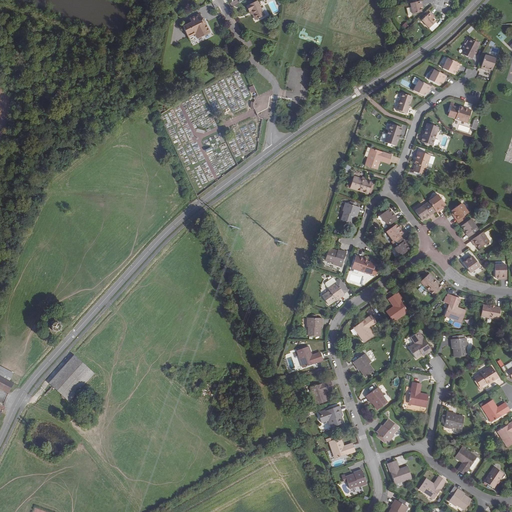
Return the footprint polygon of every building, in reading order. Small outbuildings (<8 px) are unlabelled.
[(265,16),(257,1),(246,6),(250,12),(252,11),(256,20),(265,16)] [(421,6),(420,1),(408,4),(410,15),(420,13),(419,8),(419,6),(421,6)] [(429,29),(436,22),(433,19),(432,18),(433,16),(430,12),(421,21),(429,29)] [(190,19),(192,22),(184,26),(189,37),(195,34),(198,38),(210,32),(202,18),(201,19),(199,14),(190,19)] [(439,26),(436,22),(429,29),(432,32),(439,26)] [(480,44),(470,39),(462,54),(472,59),(480,44)] [(496,58),(485,55),(480,69),(486,70),(487,68),(492,70),(496,58)] [(461,65),(448,59),(443,69),(453,75),(456,70),(458,71),(461,65)] [(447,77),(434,70),(428,80),(439,86),(442,81),(444,82),(447,77)] [(431,87),(418,81),(413,91),(424,97),(426,92),(428,93),(431,87)] [(411,98),(400,95),(395,111),(405,114),(411,98)] [(449,106),(451,106),(448,116),(455,118),(455,119),(467,123),(472,111),(459,106),(458,108),(453,106),(454,104),(451,103),(449,106)] [(387,133),(383,132),(380,141),(396,146),(399,138),(398,138),(399,135),(400,135),(402,128),(390,124),(387,133)] [(432,146),(438,127),(427,124),(421,142),(432,146)] [(392,156),(371,149),(365,166),(377,170),(380,161),(380,160),(389,163),(392,156)] [(414,172),(421,174),(423,175),(426,167),(426,168),(430,156),(418,152),(414,163),(415,164),(413,170),(411,169),(410,172),(413,174),(414,172)] [(361,179),(353,177),(350,188),(368,194),(372,183),(365,180),(364,181),(361,180),(361,179)] [(438,195),(429,202),(429,203),(436,212),(437,213),(442,210),(441,208),(445,205),(438,195)] [(357,216),(360,208),(356,207),(353,205),(345,203),(342,211),(344,212),(341,221),(353,225),(356,216),(357,216)] [(430,215),(436,212),(429,203),(424,207),(423,205),(415,211),(422,221),(430,215)] [(455,215),(453,216),(459,224),(465,220),(463,217),(468,213),(462,203),(452,211),(455,215)] [(386,223),(388,226),(398,219),(396,216),(394,217),(391,213),(392,212),(389,208),(380,215),(385,223),(386,223)] [(470,219),(461,226),(468,237),(481,228),(479,225),(476,227),(470,219)] [(393,241),(390,243),(392,245),(402,238),(400,236),(404,233),(401,228),(399,229),(396,225),(386,232),(393,241)] [(479,249),(489,242),(482,232),(471,241),(474,246),(476,244),(479,249)] [(403,241),(404,241),(402,238),(392,245),(400,257),(409,250),(403,241)] [(338,250),(337,251),(329,249),(325,261),(333,263),(333,265),(342,267),(346,253),(338,250)] [(367,262),(368,260),(356,256),(351,269),(364,273),(364,272),(376,276),(377,272),(374,272),(377,262),(374,261),(373,264),(367,262)] [(468,259),(467,258),(462,261),(470,273),(480,266),(472,256),(468,259)] [(506,265),(494,266),(495,278),(501,278),(501,279),(507,279),(506,265)] [(434,280),(435,279),(429,273),(420,282),(434,296),(442,288),(437,282),(436,283),(434,280)] [(333,278),(324,284),(328,289),(336,283),(333,278)] [(336,282),(336,283),(328,289),(329,291),(322,297),(328,305),(336,300),(336,301),(345,295),(344,294),(348,291),(340,279),(336,282)] [(396,295),(395,294),(389,298),(395,306),(393,307),(386,312),(393,323),(408,312),(400,300),(402,299),(398,293),(396,295)] [(462,323),(466,311),(457,308),(455,307),(459,298),(452,296),(451,298),(447,296),(444,303),(449,304),(444,316),(462,323)] [(499,320),(500,309),(495,308),(490,307),(483,305),(481,316),(499,320)] [(370,328),(368,327),(376,321),(372,315),(354,328),(364,343),(375,335),(370,328)] [(322,328),(322,319),(307,318),(307,327),(308,327),(308,336),(320,337),(320,328),(322,328)] [(57,323),(55,323),(54,323),(53,323),(52,324),(52,325),(51,325),(51,327),(51,328),(51,329),(52,330),(53,331),(54,331),(55,331),(57,331),(58,330),(59,329),(59,328),(59,327),(59,326),(58,324),(57,323)] [(419,331),(410,337),(414,344),(423,338),(424,338),(419,331)] [(423,356),(432,350),(423,338),(414,344),(408,348),(416,359),(422,355),(423,356)] [(467,347),(466,339),(463,339),(458,339),(453,340),(451,340),(452,349),(453,349),(454,358),(467,356),(466,347),(467,347)] [(302,368),(323,361),(321,354),(312,357),(311,355),(308,347),(296,351),(302,368)] [(371,362),(365,354),(353,362),(359,371),(360,370),(365,378),(374,371),(369,364),(371,362)] [(52,386),(78,358),(74,355),(49,383),(52,386)] [(69,402),(95,374),(78,358),(52,386),(69,402)] [(510,376),(511,379),(511,366),(506,370),(503,365),(500,367),(507,378),(510,376)] [(0,366),(0,375),(5,378),(9,370),(0,366)] [(475,380),(474,381),(480,390),(483,388),(482,386),(486,383),(487,384),(498,377),(491,366),(480,373),(481,373),(474,378),(475,380)] [(0,375),(0,389),(5,392),(11,381),(5,378),(0,375)] [(316,405),(328,401),(325,393),(324,391),(333,388),(330,381),(310,388),(316,405)] [(427,408),(429,395),(420,393),(418,393),(420,384),(412,382),(408,404),(427,408)] [(382,395),(383,394),(378,387),(366,396),(371,404),(372,403),(377,410),(388,403),(382,395)] [(81,397),(86,392),(82,389),(78,394),(81,397)] [(491,422),(510,410),(506,404),(498,409),(497,408),(492,400),(481,407),(491,422)] [(343,416),(339,406),(325,411),(329,421),(331,428),(344,423),(341,417),(343,416)] [(321,424),(329,421),(325,411),(318,413),(321,424)] [(456,414),(447,413),(444,427),(453,429),(453,428),(462,429),(464,417),(456,415),(456,414)] [(377,433),(379,434),(377,437),(385,443),(387,441),(388,442),(394,435),(393,434),(399,427),(389,420),(383,426),(382,426),(377,433)] [(507,447),(511,443),(511,431),(511,422),(497,432),(507,447)] [(335,459),(356,452),(353,445),(344,448),(343,446),(340,438),(329,442),(335,459)] [(477,458),(461,447),(454,457),(462,462),(463,464),(458,472),(464,476),(477,458)] [(412,478),(408,467),(399,469),(398,470),(395,461),(387,464),(395,484),(412,478)] [(504,474),(494,467),(484,482),(487,484),(486,485),(485,486),(490,490),(491,487),(493,488),(497,484),(499,480),(504,474)] [(354,474),(345,477),(347,481),(350,489),(358,486),(358,487),(367,484),(362,470),(353,473),(354,474)] [(434,499),(446,481),(440,477),(435,485),(433,484),(425,479),(418,489),(434,499)] [(464,494),(457,489),(448,501),(456,506),(457,505),(464,510),(472,500),(464,495),(464,494)] [(390,507),(391,508),(388,511),(405,511),(408,507),(395,500),(390,507)]
